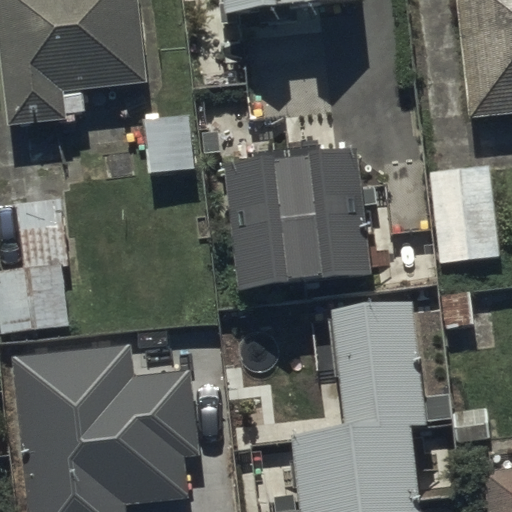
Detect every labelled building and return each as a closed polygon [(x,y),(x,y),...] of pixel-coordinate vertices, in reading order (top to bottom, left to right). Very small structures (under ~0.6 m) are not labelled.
[(0,0),(14,122),(74,116),(73,108),(82,107),(79,86),(149,78),(140,0),(0,0)] [(233,0),(235,15),(360,0),(233,0)] [(511,0),(461,0),(472,115),(511,111),(511,0)] [(147,114),(152,192),(193,189),(193,185),(205,185),(204,167),(198,168),(195,116),(163,118),(163,113),(147,114)] [(366,147),(229,164),(245,293),(382,276),(366,147)] [(495,167),(435,172),(444,263),(504,258),(495,167)] [(0,270),(0,298),(3,333),(78,327),(66,197),(20,202),(26,268),(0,270)] [(421,297),(340,308),(355,425),(295,433),(305,511),(433,511),(422,425),(438,423),(421,297)] [(131,344),(17,356),(32,511),(132,511),(132,508),(195,502),(190,455),(204,454),(196,370),(134,376),(131,344)] [(511,511),(511,471),(490,474),(494,511),(511,511)]
